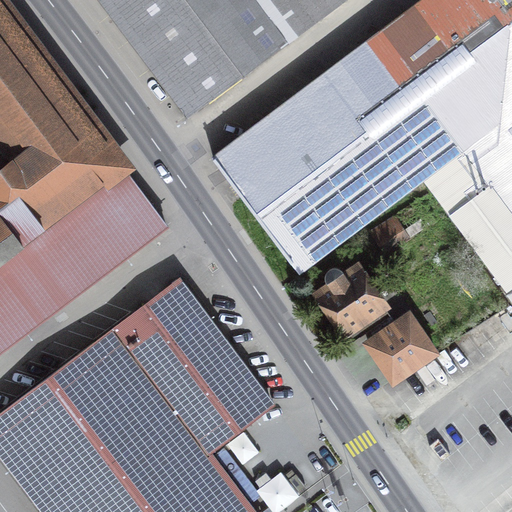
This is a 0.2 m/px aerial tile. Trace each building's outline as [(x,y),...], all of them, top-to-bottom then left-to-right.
[(0,0),(0,349),(166,225),(122,166),(124,165),(0,0)] [(100,0),(187,119),(351,0),(100,0)] [(511,251),(511,0),(424,0),(212,158),(290,262),(364,214),(420,174),(496,275),(507,266),(502,258),(511,251)] [(399,222),(376,237),(386,253),(409,238),(399,222)] [(358,267),(345,276),(337,268),(329,269),(326,276),(331,285),(320,293),(352,340),(390,315),(395,323),(409,314),(409,315),(416,311),(395,279),(380,289),(375,282),(370,286),(358,267)] [(272,403),(178,279),(0,413),(0,450),(46,511),(253,511),(208,451),(272,403)] [(394,379),(434,351),(409,315),(409,314),(395,323),(368,342),(394,379)]
